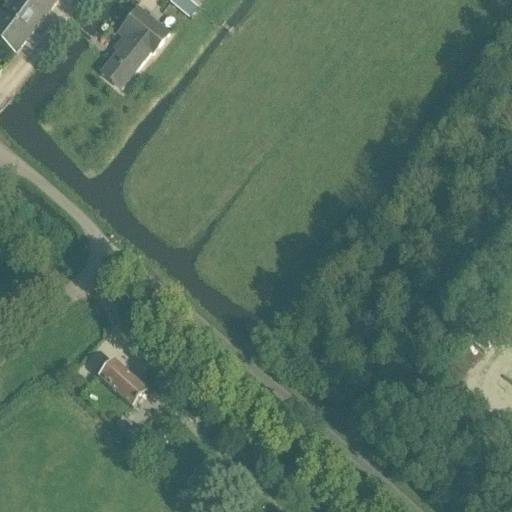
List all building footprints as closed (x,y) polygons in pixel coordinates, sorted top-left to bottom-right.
[(0,0),(7,6),(0,14),(0,42),(16,55),(59,0),(0,0)] [(184,0),(171,0),(168,5),(188,21),(197,9),(184,0)] [(170,36),(137,10),(116,36),(121,41),(114,51),(118,54),(101,75),(121,92),(150,56),(152,58),(170,36)] [(98,380),(133,411),(147,395),(113,364),(98,380)] [(205,496),(213,503),(221,495),(213,488),(205,496)]
